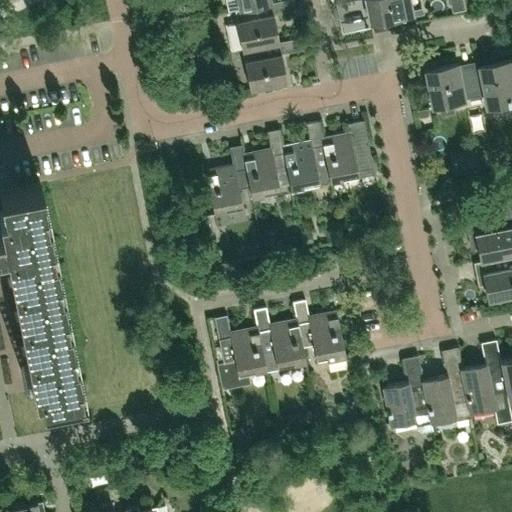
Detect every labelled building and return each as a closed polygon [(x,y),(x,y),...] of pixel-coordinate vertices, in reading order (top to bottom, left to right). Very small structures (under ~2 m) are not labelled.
[(276,40),(271,15),(272,15),(272,13),(295,9),(292,0),(280,0),(269,2),(232,10),(233,10),(235,10),(237,20),(225,23),(230,50),(241,48),(277,41),(277,40),(276,40)] [(269,2),(268,0),(236,0),(238,8),(232,9),(232,10),(269,2)] [(407,14),(404,0),(333,0),(335,3),(348,0),(364,0),(369,24),(422,13),(421,12),(407,14)] [(463,0),(449,0),(451,10),(465,7),(464,5),(463,0)] [(284,79),(279,54),(280,54),(280,53),(302,48),(300,36),(277,41),(241,48),(242,49),(243,49),(245,59),(242,60),(243,61),(244,61),(249,86),(248,86),(248,87),(285,80),(285,79),(284,79)] [(511,100),(511,57),(500,60),(498,54),(475,58),(483,96),(485,105),(511,100)] [(483,96),(475,58),(423,69),(431,106),(483,96)] [(370,162),(362,118),(345,122),(347,130),(328,134),(329,136),(321,138),(330,180),(347,176),(346,171),(354,170),(356,177),(357,177),(354,165),(370,162)] [(308,184),(307,179),(317,177),(315,164),(325,162),(331,196),(333,195),(330,180),(321,138),(318,119),(305,122),(308,139),(289,143),(290,146),(282,147),(290,187),(308,184)] [(269,191),(268,186),(278,184),(275,172),(285,170),(292,204),(293,204),(290,187),(282,147),(278,127),(266,129),(269,147),(250,151),(251,154),(243,155),(251,195),(269,191)] [(251,195),(243,155),(239,135),(238,135),(240,143),(227,146),(230,162),(212,166),(213,169),(205,170),(204,166),(203,166),(204,170),(212,211),(215,227),(216,227),(213,210),(230,207),(229,202),(240,200),(237,188),(248,186),(253,211),(254,211),(251,195)] [(459,153),(449,155),(453,174),(462,172),(459,153)] [(81,392),(39,183),(0,190),(0,201),(1,209),(0,209),(0,247),(4,247),(11,286),(32,391),(38,390),(40,400),(81,392)] [(474,233),(479,260),(511,253),(511,204),(462,214),(466,234),(474,233)] [(245,230),(247,217),(227,214),(225,227),(245,230)] [(511,294),(511,253),(479,260),(472,262),(474,274),(482,272),(488,299),(511,294)] [(327,362),(344,358),(346,368),(347,368),(335,307),(333,307),(334,312),(326,313),(326,311),(307,314),(304,297),(291,300),(295,319),(304,360),(307,376),(308,376),(302,345),(312,343),(314,353),(315,353),(317,360),(327,358),(327,362)] [(304,360),(295,319),(287,321),(287,318),(268,322),(265,305),(264,305),(252,308),(256,327),(264,368),(267,384),(268,383),(265,368),(285,364),(304,360)] [(264,368),(256,327),(248,329),(247,326),(229,330),(225,313),(213,315),(222,360),(215,361),(220,385),(231,383),(236,376),(236,373),(246,371),(264,368)] [(511,420),(495,338),(480,341),(484,362),(460,367),(459,367),(469,417),(470,417),(469,412),(493,407),(496,423),(511,420)] [(469,417),(459,367),(460,367),(456,346),(440,349),(445,374),(422,379),(420,379),(429,422),(454,417),(455,420),(469,417)] [(429,422),(420,379),(422,379),(417,354),(401,357),(405,380),(381,385),(389,424),(414,419),(416,428),(422,431),(431,430),(429,422)] [(511,357),(500,360),(508,401),(511,400),(511,357)] [(287,420),(277,421),(278,430),(288,429),(287,420)] [(44,511),(42,500),(24,503),(23,498),(10,501),(12,510),(0,511),(44,511)] [(124,511),(124,509),(112,511),(110,502),(97,504),(98,508),(80,511),(79,511),(124,511)]
